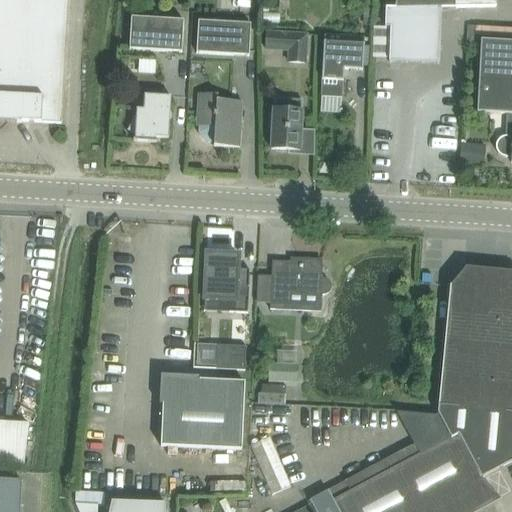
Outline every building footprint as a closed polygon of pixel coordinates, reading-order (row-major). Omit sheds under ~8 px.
[(0,0),(0,120),(21,122),(61,124),(67,0),(0,0)] [(385,0),(386,8),(385,8),(384,28),(389,28),(388,62),(438,65),(440,9),(496,8),(495,0),(385,0)] [(128,50),(181,53),(183,21),(130,18),(128,50)] [(196,54),(249,57),(251,25),(197,22),(196,54)] [(288,63),(304,64),(306,36),(266,34),(265,50),(289,51),(288,63)] [(322,81),(321,97),(341,98),(342,82),(343,82),(343,70),(362,71),(364,39),(324,37),(321,81),(322,81)] [(476,113),(511,115),(511,42),(480,41),(476,113)] [(213,143),(213,147),(239,148),(242,102),(215,101),(215,95),(198,94),(196,127),(199,127),(198,134),(202,139),(207,143),(213,143)] [(134,141),(133,141),(133,142),(156,143),(156,142),(155,142),(155,138),(168,139),(169,119),(170,98),(144,96),(143,110),(136,110),(136,115),(127,131),(134,135),(134,141)] [(269,127),(272,130),(270,150),(299,152),(301,112),(302,100),(292,100),(292,111),(273,110),(272,115),(270,117),(269,127)] [(496,152),(497,154),(499,155),(500,157),(503,158),(505,158),(511,158),(510,163),(511,163),(511,132),(511,137),(506,137),(504,137),(503,138),(501,138),(499,139),(499,140),(497,141),(496,142),(496,144),(495,146),(495,147),(495,149),(496,151),(496,152)] [(478,145),(460,144),(459,163),(477,164),(478,145)] [(323,166),(320,170),(322,175),(327,175),(330,171),(328,167),(323,166)] [(203,312),(247,314),(249,271),(248,271),(248,275),(237,274),(238,256),(206,255),(203,312)] [(270,305),(269,310),(284,311),(319,313),(320,296),(322,296),(325,295),(328,294),(329,291),(330,288),(330,285),(328,282),(326,280),(322,279),(323,279),(321,279),(322,265),(321,265),(321,260),(299,259),(299,266),(291,266),(291,263),(272,262),(271,277),(270,305)] [(449,286),(442,367),(511,373),(511,273),(464,269),(449,286)] [(215,370),(245,371),(246,347),(216,346),(215,370)] [(270,382),(296,382),(297,351),(271,350),(270,382)] [(344,482),(325,492),(336,511),(452,511),(472,507),(485,496),(477,482),(481,479),(511,462),(511,373),(442,367),(438,407),(437,418),(447,436),(418,453),(414,445),(390,458),(394,466),(393,467),(369,480),(357,488),(350,491),(344,482)] [(160,447),(241,451),(244,383),(163,379),(160,447)] [(0,464),(23,466),(28,426),(0,424),(0,464)] [(0,479),(0,511),(18,511),(20,481),(0,479)] [(164,511),(165,504),(111,502),(108,511),(164,511)]
